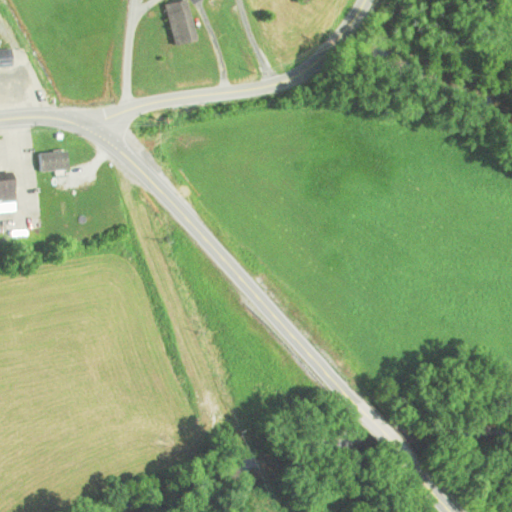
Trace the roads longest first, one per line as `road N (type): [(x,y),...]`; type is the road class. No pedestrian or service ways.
road 1 (primary): [(0,118),(66,119),(125,156),(345,394)]
road 2 (secondary): [(93,132),(112,114),(295,76),(326,52),(365,0)]
